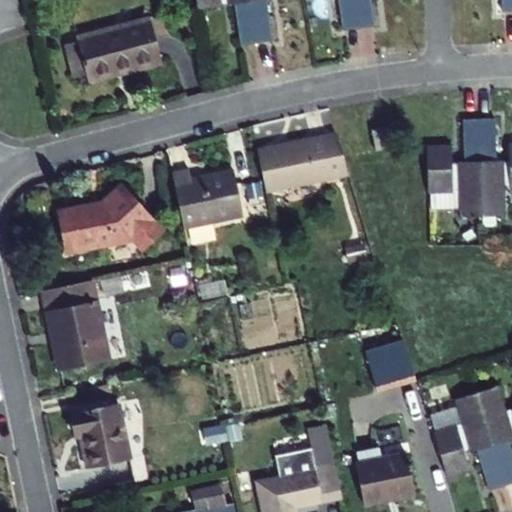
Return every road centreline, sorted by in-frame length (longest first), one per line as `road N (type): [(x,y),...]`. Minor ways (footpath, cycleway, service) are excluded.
road 1 (residential): [(442,70),(288,92),(0,168)]
road 2 (residential): [(41,511),(0,314)]
